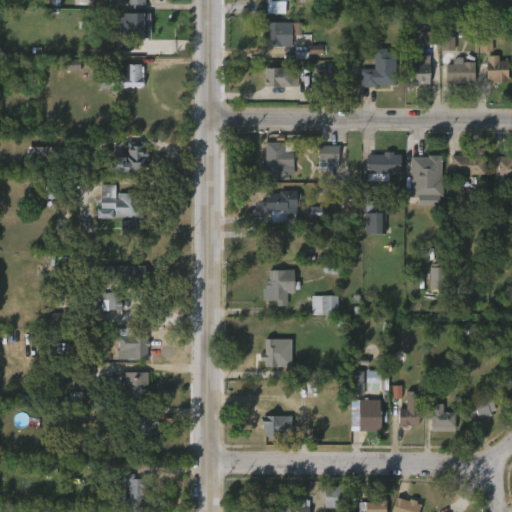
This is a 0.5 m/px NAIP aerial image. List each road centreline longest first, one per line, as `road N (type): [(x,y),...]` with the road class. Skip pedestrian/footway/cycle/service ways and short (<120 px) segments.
road 1 (tertiary): [(209,511),(211,0)]
road 2 (residential): [(209,463),(448,461),(478,471),(511,442)]
road 3 (tertiary): [(211,119),(511,120)]
